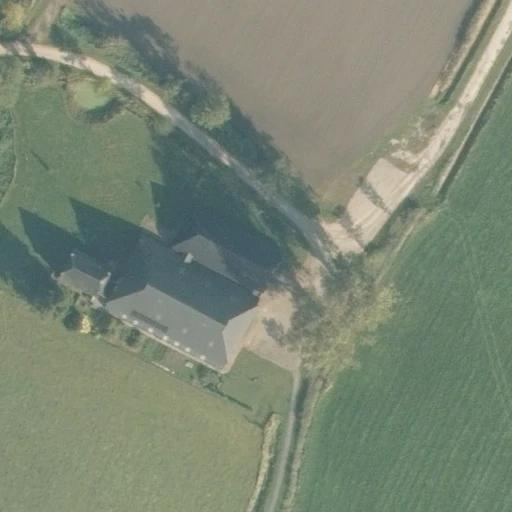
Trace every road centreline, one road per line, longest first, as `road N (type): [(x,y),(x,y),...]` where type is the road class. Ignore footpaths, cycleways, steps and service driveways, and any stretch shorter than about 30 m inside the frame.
road 1 (unclassified): [(293,411),(301,340),(324,284),(312,233),(131,85),(76,60),(0,47)]
road 2 (track): [(511,14),(445,136),(385,213)]
